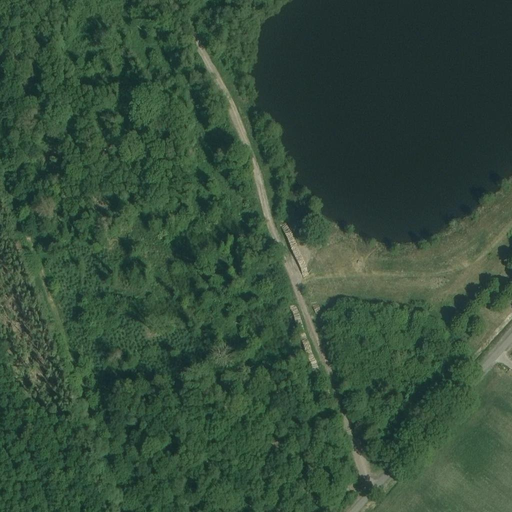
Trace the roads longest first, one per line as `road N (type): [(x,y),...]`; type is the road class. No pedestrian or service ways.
road 1 (track): [(0,156),(127,511)]
road 2 (track): [(301,252),(277,235),(174,0)]
road 3 (unclassified): [(371,493),(294,287),(301,252)]
road 4 (track): [(299,269),(371,298),(458,268),(511,226)]
road 5 (residential): [(371,493),(511,339)]
